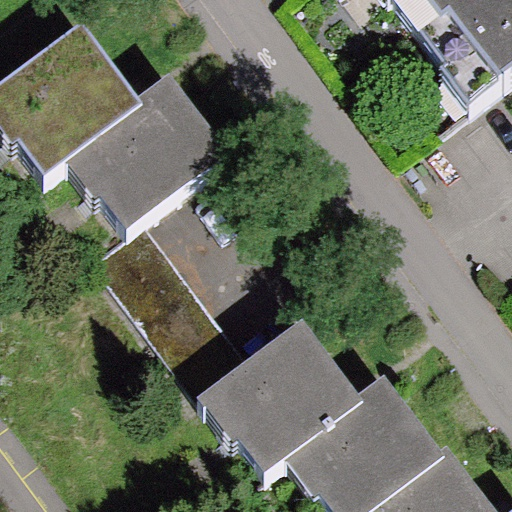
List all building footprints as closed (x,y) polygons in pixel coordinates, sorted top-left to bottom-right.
[(511,0),(384,0),(388,4),(391,1),(447,77),(444,79),(469,114),(511,82),(511,0)] [(100,204),(127,240),(145,228),(231,165),(170,82),(138,106),(131,97),(84,33),(0,93),(0,134),(14,154),(19,151),(45,187),(66,171),(93,209),(100,204)] [(249,370),(145,228),(127,240),(93,270),(199,407),(249,370)] [(349,393),(303,330),(249,370),(199,407),(234,455),(240,450),(266,485),(286,469),(315,507),(321,502),(328,511),(387,511),(447,468),(440,459),(385,384),(358,404),(349,393)] [(447,468),(387,511),(490,511),(448,453),(440,459),(447,468)]
